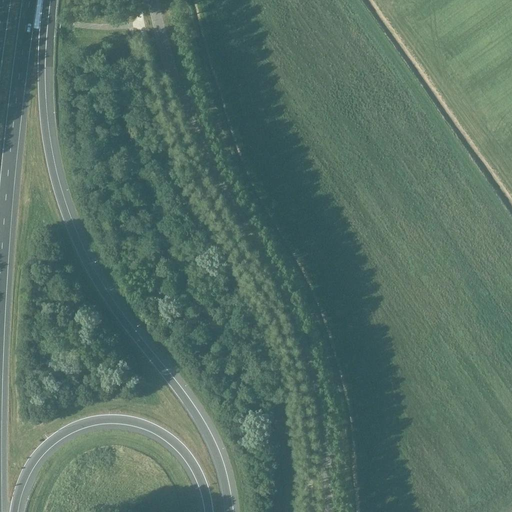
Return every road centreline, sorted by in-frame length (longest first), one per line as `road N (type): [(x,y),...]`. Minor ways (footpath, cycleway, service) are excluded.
road 1 (motorway): [(228,511),(206,431),(118,315),(61,201),(41,89),(47,0)]
road 2 (tertiary): [(327,511),(317,408),(294,326),(188,127),(152,0)]
road 3 (motorway): [(13,511),(44,447),(77,426),(112,419),(144,425),(180,448),(201,479),(209,511)]
road 4 (motorway): [(0,274),(29,0)]
